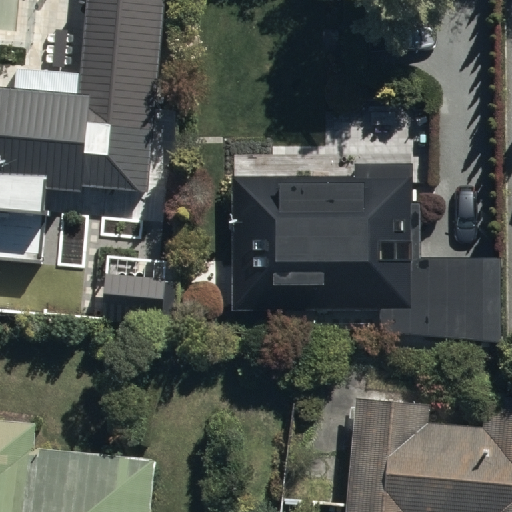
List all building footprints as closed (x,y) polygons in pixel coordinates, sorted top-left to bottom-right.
[(0,256),(43,260),(50,182),(150,191),(156,128),(166,0),(88,0),(80,91),(0,83),(0,256)] [(413,179),(236,178),(235,309),(386,310),(386,339),(503,340),(504,257),(413,256),(413,179)] [(165,278),(108,274),(104,321),(162,325),(165,278)] [(434,403),(355,396),(345,511),(511,511),(511,397),(484,395),(481,425),(432,421),(434,403)] [(0,511),(151,511),(156,459),(36,447),(40,422),(0,418),(0,511)]
